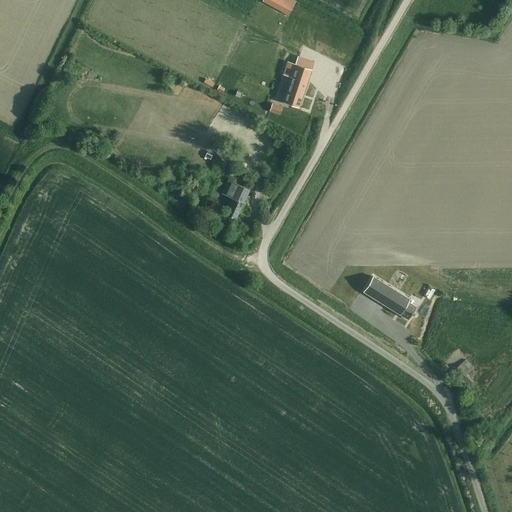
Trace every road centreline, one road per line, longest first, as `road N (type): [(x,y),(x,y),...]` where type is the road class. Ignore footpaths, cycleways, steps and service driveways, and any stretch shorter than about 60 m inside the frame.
road 1 (unclassified): [(484,511),(438,396),(259,263)]
road 2 (track): [(259,263),(407,0)]
